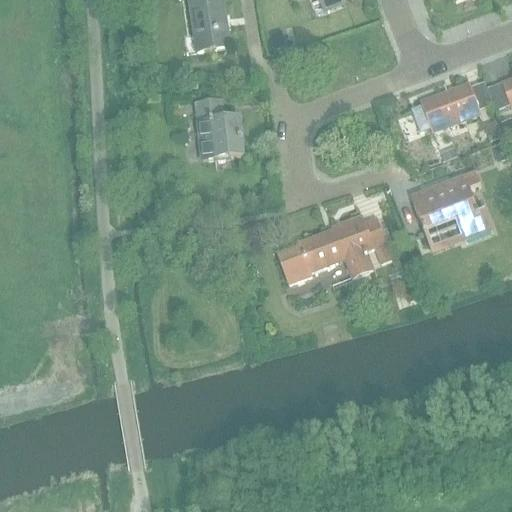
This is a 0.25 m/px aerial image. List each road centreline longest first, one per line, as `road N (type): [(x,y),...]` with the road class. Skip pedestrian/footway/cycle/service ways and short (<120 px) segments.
road 1 (unclassified): [(120,384),(107,295),(91,0)]
road 2 (residential): [(395,172),(298,201),(289,121),(419,69)]
road 3 (residential): [(142,511),(120,384)]
